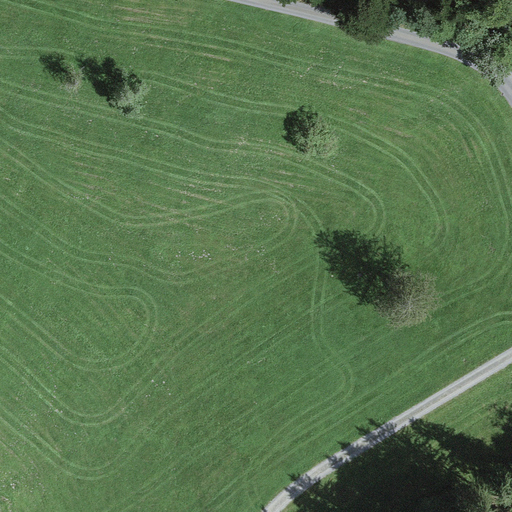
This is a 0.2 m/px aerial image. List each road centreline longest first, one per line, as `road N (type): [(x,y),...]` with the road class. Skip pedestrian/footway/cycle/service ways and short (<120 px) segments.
road 1 (track): [(511,352),(311,473),(266,511)]
road 2 (unclassified): [(289,0),(464,52),(511,86)]
